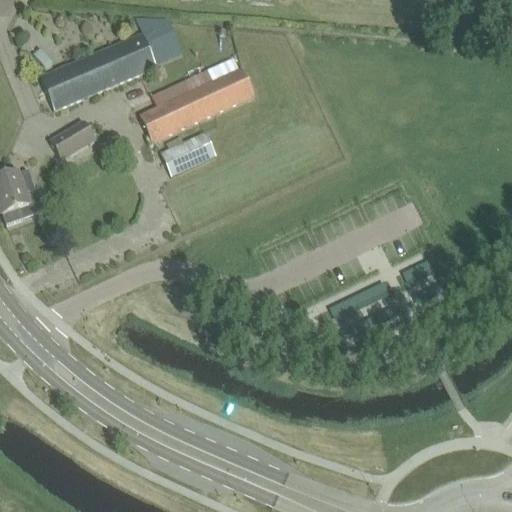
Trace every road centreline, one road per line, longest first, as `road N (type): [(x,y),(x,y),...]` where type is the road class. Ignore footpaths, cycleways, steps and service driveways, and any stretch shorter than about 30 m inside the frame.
road 1 (tertiary): [(383,511),(225,454),(105,390),(45,340),(2,288)]
road 2 (tertiary): [(0,321),(25,352),(106,416),(306,511)]
